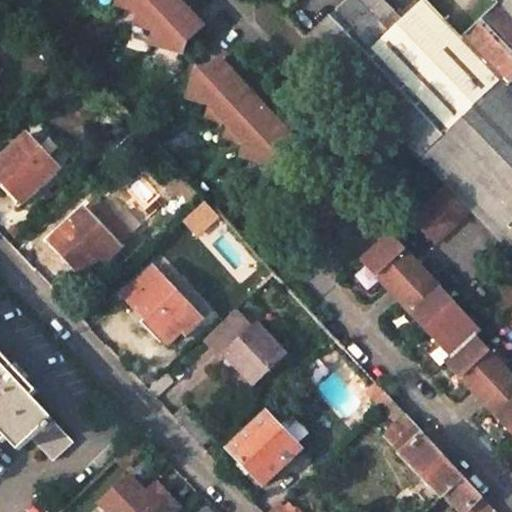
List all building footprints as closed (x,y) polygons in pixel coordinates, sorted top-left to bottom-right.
[(211,31),(182,0),(121,0),(119,11),(142,16),(138,31),(159,37),(155,50),(184,62),(191,50),(211,31)] [(511,85),(509,83),(511,80),(511,0),(495,0),(499,3),(464,37),(428,0),(421,0),(402,19),(398,24),(374,0),(347,0),(339,8),(306,38),(419,160),(420,158),(455,196),(479,222),(511,257),(511,85)] [(402,19),(383,0),(374,0),(398,24),(402,19)] [(214,76),(225,78),(233,72),(228,67),(214,76)] [(303,148),(233,72),(225,78),(214,76),(200,74),(193,109),(220,115),(216,130),(235,135),(231,149),(251,152),(246,169),(281,179),(285,163),(303,148)] [(55,168),(24,134),(0,155),(0,180),(19,201),(55,168)] [(202,198),(184,178),(175,187),(194,207),(202,198)] [(455,196),(422,227),(447,252),(479,222),(455,196)] [(117,247),(81,208),(49,239),(82,274),(100,256),(104,260),(117,247)] [(397,245),(368,273),(395,301),(424,274),(397,245)] [(202,318),(152,265),(133,283),(120,296),(166,346),(180,332),(183,335),(202,318)] [(424,274),(395,301),(408,314),(436,287),(424,274)] [(488,341),(436,287),(408,314),(459,367),(454,373),(481,402),(511,374),(483,345),(488,341)] [(258,315),(244,299),(203,337),(221,356),(226,351),(253,380),(284,350),(255,319),(258,315)] [(511,305),(502,315),(511,325),(511,305)] [(0,433),(16,451),(29,438),(51,463),(72,443),(29,398),(35,392),(0,354),(0,433)] [(171,381),(165,374),(155,383),(162,390),(171,381)] [(390,399),(374,382),(364,391),(380,409),(390,399)] [(162,390),(155,383),(145,392),(152,399),(162,390)] [(394,423),(404,414),(390,399),(380,409),(394,423)] [(511,399),(495,417),(511,435),(511,399)] [(299,449),(263,411),(225,447),(261,484),(299,449)] [(463,477),(404,414),(394,423),(382,434),(442,497),(463,477)] [(147,491),(130,473),(100,501),(110,511),(147,511),(168,494),(157,482),(147,491)] [(495,511),(463,477),(442,497),(456,511),(495,511)] [(168,494),(147,511),(175,511),(180,507),(168,494)] [(285,511),(288,510),(282,502),(280,500),(267,511),(285,511)]
